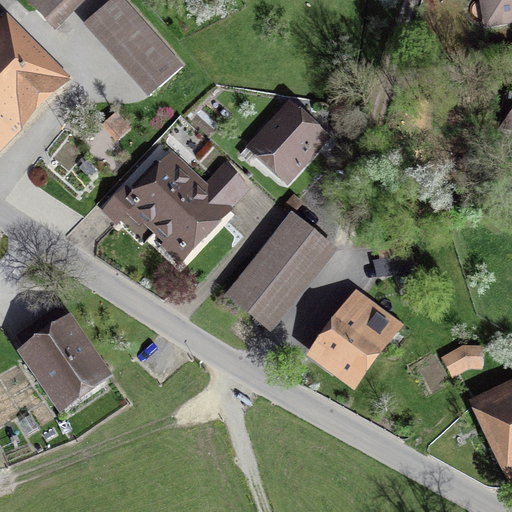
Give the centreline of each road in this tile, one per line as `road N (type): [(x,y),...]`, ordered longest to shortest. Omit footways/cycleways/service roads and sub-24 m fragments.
road 1 (tertiary): [(500,511),(236,364),(0,214)]
road 2 (unknown): [(236,364),(295,336),(352,271),(353,237),(322,205),(320,192)]
road 3 (track): [(265,511),(229,408),(236,364)]
